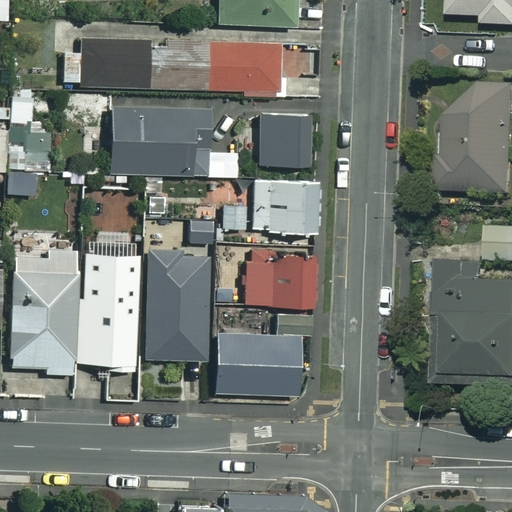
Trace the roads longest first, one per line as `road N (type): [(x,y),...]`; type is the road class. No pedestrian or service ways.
road 1 (residential): [(357,456),(375,0)]
road 2 (residential): [(357,456),(0,444)]
road 3 (residential): [(511,462),(357,456)]
